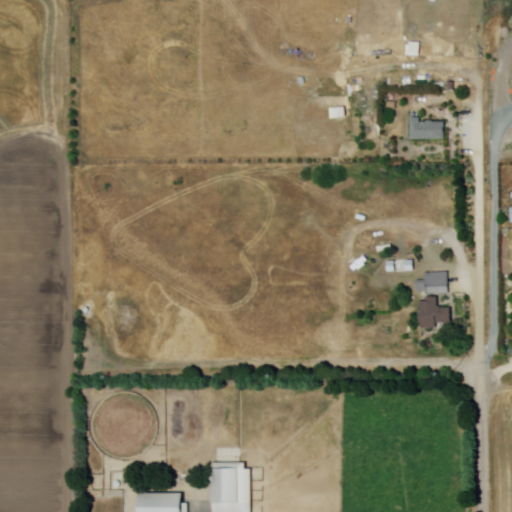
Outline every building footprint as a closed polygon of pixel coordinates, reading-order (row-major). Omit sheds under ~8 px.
[(446,141),(412,141),(412,119),(422,119),(422,123),(446,123),(446,141)] [(407,271),(407,261),(414,260),(415,271),(407,271)] [(429,295),(429,292),(418,292),(417,281),(426,281),(426,273),(449,272),(450,294),(429,295)] [(423,329),(422,323),(421,324),(420,302),(427,302),(427,298),(438,297),(439,307),(442,306),(442,309),(452,308),(452,322),(438,323),(438,328),(423,329)] [(214,511),(214,504),(212,504),(212,469),(214,469),(214,463),(246,463),(246,470),(252,470),(252,511),(214,511)] [(189,511),(140,511),(140,494),(183,494),(183,503),(189,504),(189,511)]
